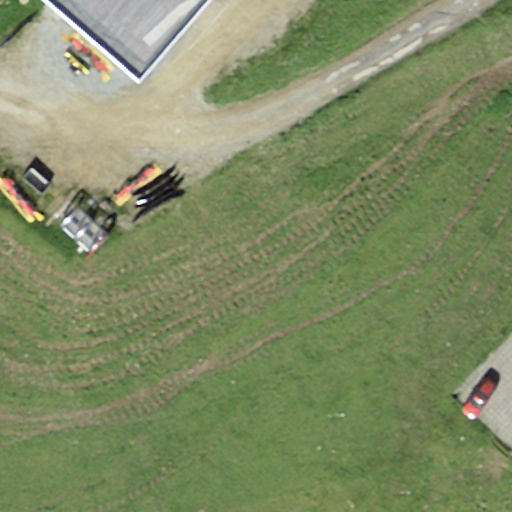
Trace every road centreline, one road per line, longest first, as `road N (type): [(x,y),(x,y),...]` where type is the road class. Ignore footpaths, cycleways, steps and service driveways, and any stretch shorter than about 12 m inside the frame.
road 1 (track): [(0,96),(47,124),(230,146),(475,0)]
road 2 (track): [(140,139),(268,0)]
